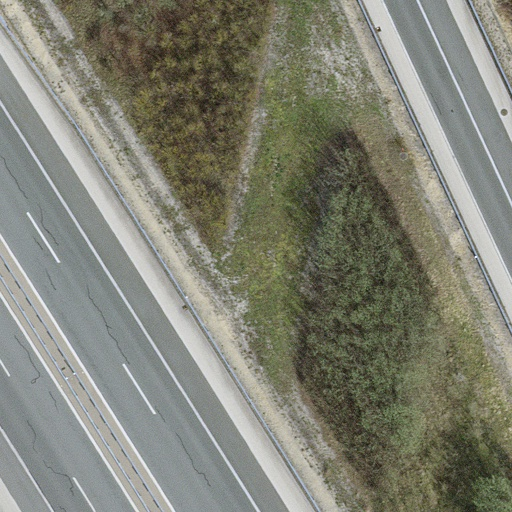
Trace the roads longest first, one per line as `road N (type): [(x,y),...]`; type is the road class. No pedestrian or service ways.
road 1 (motorway): [(223,511),(0,165)]
road 2 (motorway): [(511,245),(398,0)]
road 3 (motorway): [(0,350),(99,511)]
